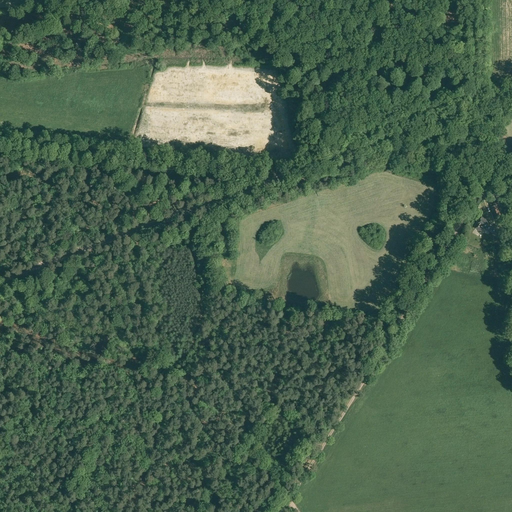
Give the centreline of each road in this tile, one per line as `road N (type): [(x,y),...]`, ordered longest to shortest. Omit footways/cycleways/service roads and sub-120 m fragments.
road 1 (track): [(482,0),(480,205),(289,499)]
road 2 (unclassified): [(0,279),(511,90)]
